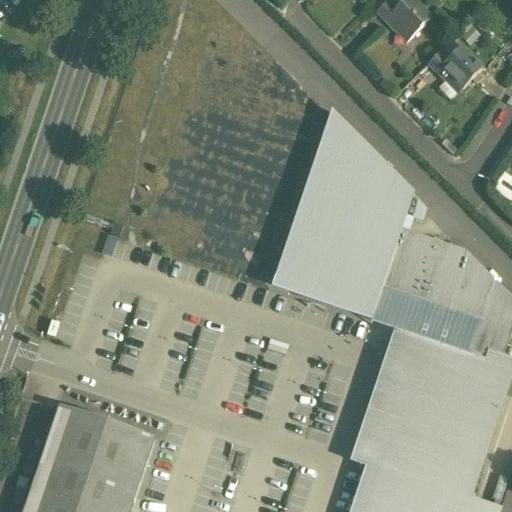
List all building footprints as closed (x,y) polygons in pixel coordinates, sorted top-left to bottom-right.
[(430,22),(408,1),(399,11),(391,2),(377,16),(406,46),(430,22)] [(450,61),(442,53),(428,67),(457,97),(481,73),(459,52),(450,61)] [(272,283),(373,316),(380,294),(400,235),(413,198),(330,117),(272,283)] [(508,202),(511,196),(511,183),(500,175),(490,190),(508,202)] [(418,342),(412,361),(396,356),(392,367),(391,366),(360,461),(376,466),(360,511),(498,511),(469,502),(511,374),(511,352),(505,350),(511,329),(511,304),(463,256),(400,235),(380,294),(477,327),(466,358),(418,342)] [(129,511),(153,443),(58,412),(23,511),(129,511)]
